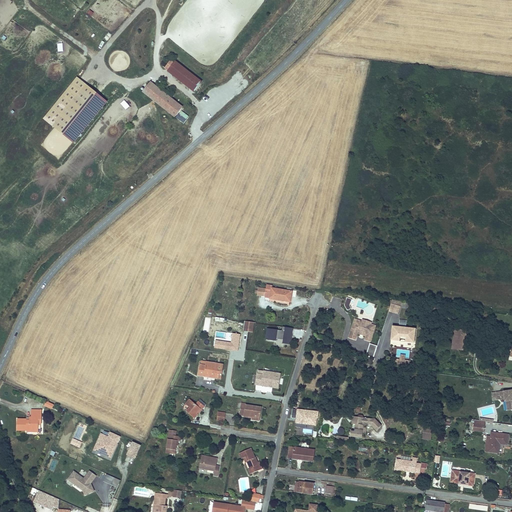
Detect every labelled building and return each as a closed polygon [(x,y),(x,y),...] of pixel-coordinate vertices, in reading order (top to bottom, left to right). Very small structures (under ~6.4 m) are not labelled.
[(168,71),(175,62),(167,56),(165,59),(169,62),(165,68),(168,71)] [(202,82),(175,62),(168,71),(194,92),(202,82)] [(77,75),(44,118),(75,142),(109,99),(77,75)] [(182,108),(150,82),(143,91),(175,117),(182,108)] [(126,109),(130,106),(125,99),(121,103),(126,109)] [(184,123),(189,116),(182,110),(176,117),(184,123)] [(290,302),(292,291),(272,288),(272,286),(267,285),(266,289),(259,287),(258,290),(256,290),(255,294),(257,294),(257,295),(265,296),(265,297),(270,298),(270,299),(290,302)] [(399,314),(402,301),(392,299),(389,311),(399,314)] [(370,342),(375,326),(371,324),(370,325),(362,323),(362,321),(355,319),(351,330),(349,338),(356,340),(358,333),(360,333),(362,332),(363,333),(364,335),(366,335),(365,340),(370,342)] [(414,343),(416,329),(398,327),(393,326),(392,334),(391,340),(400,341),(400,337),(406,337),(405,342),(414,343)] [(291,340),(292,331),(293,328),(284,327),(284,330),(277,329),(268,328),(266,340),(276,341),(276,338),(283,339),(282,343),(291,344),(291,340)] [(463,340),(463,339),(464,338),(465,336),(466,337),(467,331),(455,329),(452,349),(463,350),(464,340),(463,340)] [(232,333),(231,342),(215,340),(214,347),(238,350),(239,343),(240,334),(232,333)] [(377,346),(370,343),(366,355),(372,357),(377,346)] [(221,379),(223,365),(207,362),(206,366),(200,365),(199,375),(205,376),(205,373),(215,375),(215,378),(221,379)] [(278,388),(280,374),(264,371),(263,375),(258,374),(256,385),(262,386),(263,382),(273,384),(272,387),(278,388)] [(511,390),(492,393),(492,399),(495,398),(495,400),(504,399),(505,402),(506,401),(509,401),(511,410),(511,409),(511,390)] [(197,413),(201,409),(202,410),(205,407),(198,402),(196,405),(190,399),(186,404),(190,408),(186,412),(194,419),(198,414),(197,413)] [(260,421),(262,408),(246,405),(246,404),(241,403),(239,415),(244,415),(244,416),(248,417),(248,416),(252,417),(252,418),(252,420),(260,421)] [(317,410),(297,408),(296,409),(295,419),(295,423),(306,424),(315,425),(316,417),(318,418),(318,411),(317,410)] [(38,424),(38,418),(41,418),(41,410),(32,410),(32,417),(30,417),(30,421),(27,420),(27,419),(18,419),(18,430),(27,430),(33,430),(33,429),(38,429),(38,424)] [(225,421),(226,413),(218,412),(217,419),(221,420),(225,421)] [(365,433),(366,428),(363,428),(363,424),(366,424),(367,418),(363,418),(357,417),(353,416),(352,424),(356,424),(355,432),(351,431),(350,436),(362,438),(362,433),(365,433)] [(381,426),(375,419),(367,418),(366,424),(372,425),(377,430),(381,426)] [(484,432),(485,425),(477,424),(478,420),(475,420),(473,430),(484,432)] [(431,440),(433,427),(424,426),(422,439),(431,440)] [(180,441),(181,437),(175,436),(176,431),(169,430),(166,449),(170,449),(170,454),(175,454),(176,446),(177,441),(178,441),(180,441)] [(112,457),(122,436),(111,431),(109,435),(101,432),(94,450),(101,453),(112,457)] [(507,445),(509,435),(491,432),(491,436),(489,451),(498,453),(500,444),(507,445)] [(82,442),(73,439),(71,445),(79,448),(82,442)] [(136,458),(141,444),(133,441),(128,455),(136,458)] [(313,461),(314,450),(290,447),(288,458),(294,458),(294,457),(302,458),(301,459),(313,461)] [(256,463),(254,458),(255,458),(251,448),(240,453),(242,459),(244,458),(246,457),(248,460),(247,461),(247,462),(250,469),(252,468),(254,473),(262,469),(259,462),(258,462),(256,463)] [(218,476),(220,466),(216,466),(217,459),(213,458),(212,461),(209,460),(210,457),(202,456),(199,468),(215,471),(214,475),(218,476)] [(420,473),(421,464),(417,463),(417,458),(413,458),(412,461),(397,459),(395,470),(407,471),(407,470),(409,470),(409,472),(420,473)] [(74,470),(68,479),(82,490),(85,496),(95,491),(91,483),(97,475),(90,470),(84,478),(74,470)] [(473,484),(475,474),(452,471),(451,483),(461,484),(462,481),(463,481),(463,483),(473,484)] [(120,480),(108,474),(105,480),(117,486),(120,480)] [(313,495),(314,484),(296,482),(294,492),(298,493),(313,495)] [(333,494),(334,487),(327,486),(326,493),(333,494)] [(60,499),(39,490),(36,497),(34,501),(52,509),(54,505),(57,507),(60,499)] [(165,506),(165,498),(167,499),(168,494),(162,494),(162,492),(158,491),(158,493),(155,493),(154,505),(157,505),(155,511),(166,511),(167,506),(165,506)] [(255,502),(247,501),(242,500),(241,507),(246,507),(246,509),(254,510),(255,502)] [(448,511),(449,504),(445,504),(445,503),(426,500),(425,511),(434,511),(448,511)] [(227,511),(228,505),(212,502),(210,511),(227,511)]
